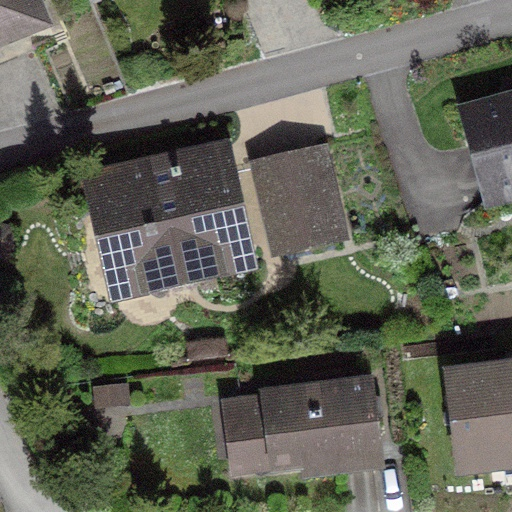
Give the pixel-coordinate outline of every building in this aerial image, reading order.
[(35,0),(0,0),(0,54),(49,36),(35,0)] [(511,98),(453,113),(479,217),(511,209),(511,98)] [(221,146),(79,177),(108,306),(250,275),(221,146)] [(325,154),(248,170),(269,266),(346,249),(325,154)] [(511,368),(441,376),(452,479),(511,472),(511,368)] [(256,402),(221,405),(229,482),(375,468),(367,381),(255,392),(256,402)]
